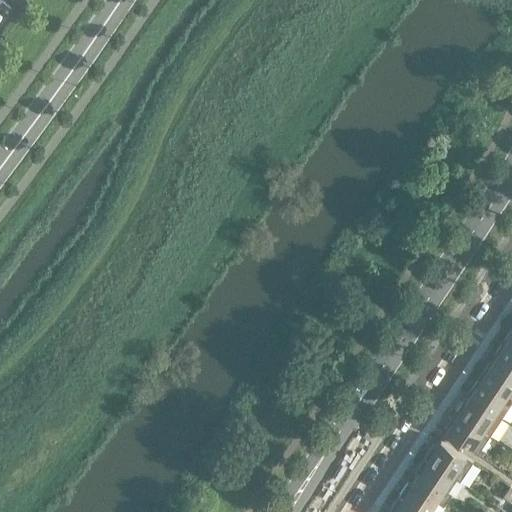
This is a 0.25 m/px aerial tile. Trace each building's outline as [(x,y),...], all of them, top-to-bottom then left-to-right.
[(511,331),(510,330),(503,340),(511,345),(511,331)] [(511,345),(503,340),(496,350),(499,352),(494,360),(511,371),(511,345)] [(511,371),(494,360),(489,367),(486,366),(479,376),(511,397),(511,371)] [(511,401),(511,397),(479,376),(472,386),(475,388),(470,395),(502,417),(511,401)] [(502,417),(470,395),(465,403),(462,402),(455,412),(490,435),(502,417)] [(490,435),(455,412),(448,422),(451,424),(446,432),(477,453),(490,435)] [(473,460),(454,448),(441,439),(437,445),(433,443),(424,456),(453,475),(460,480),(473,460)] [(445,488),(453,475),(424,456),(415,469),(419,472),(415,477),(448,499),(452,493),(445,488)] [(448,499),(415,477),(411,483),(407,481),(399,494),(425,511),(428,511),(436,501),(443,505),(448,499)] [(510,500),(511,497),(511,486),(510,485),(503,496),(510,500)] [(425,511),(399,494),(390,507),(394,510),(392,511),(425,511)]
